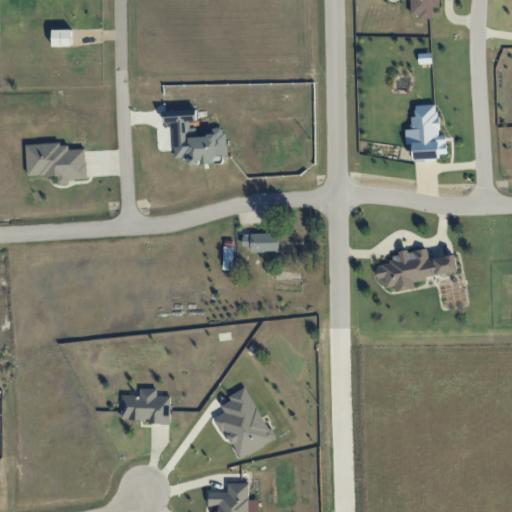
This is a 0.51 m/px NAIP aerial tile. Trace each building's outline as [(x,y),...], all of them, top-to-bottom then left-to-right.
[(409,0),(410,15),(419,15),(419,19),(433,19),(433,7),(440,7),(439,0),(409,0)] [(431,53),(418,53),(419,63),(431,63),(431,53)] [(413,159),(447,158),(446,135),(439,136),(438,104),(415,106),(416,117),(410,117),(411,129),(405,130),(406,144),(413,144),(413,159)] [(222,127),(211,128),(211,133),(205,136),(196,137),(196,132),(192,123),(197,121),(196,109),(163,111),(164,123),(174,122),(175,135),(179,144),(179,145),(174,148),(175,159),(188,159),(189,166),(195,166),(202,162),(202,164),(218,163),(227,159),(225,133),(222,127)] [(26,176),(58,175),(58,184),(69,184),(69,179),(87,179),(86,149),(68,149),(68,143),(26,144),(26,176)] [(280,252),(279,233),(243,234),(243,246),(251,246),(251,253),(280,252)] [(233,241),(224,241),(223,269),(232,270),(233,241)] [(458,272),(455,254),(429,259),(427,248),(390,254),(392,264),(375,267),(377,279),(384,278),(386,288),(394,286),(395,292),(415,288),(413,280),(458,272)] [(246,387),(228,396),(230,401),(221,406),(225,413),(216,417),(239,459),(275,440),(246,387)] [(170,424),(171,396),(157,396),(157,389),(140,388),(139,396),(122,396),(121,419),(149,420),(149,424),(170,424)] [(248,511),(249,483),(228,483),(227,492),(209,492),(209,506),(217,506),(216,511),(248,511)]
